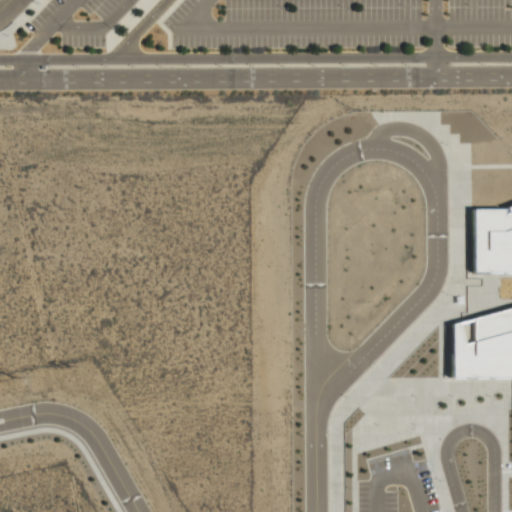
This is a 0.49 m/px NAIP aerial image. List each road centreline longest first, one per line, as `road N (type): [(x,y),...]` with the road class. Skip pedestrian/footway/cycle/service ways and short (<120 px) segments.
road 1 (residential): [(511,57),(0,61)]
road 2 (residential): [(0,81),(511,77)]
